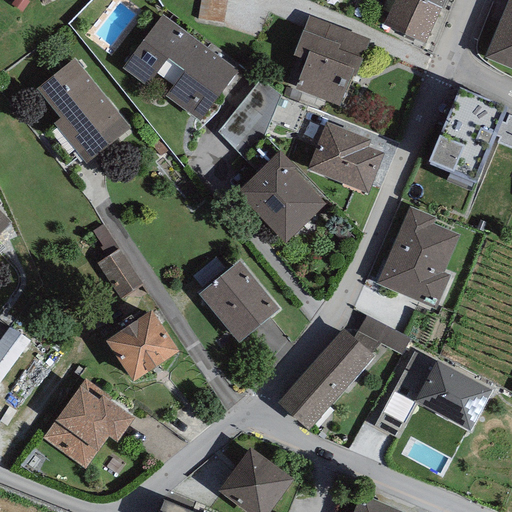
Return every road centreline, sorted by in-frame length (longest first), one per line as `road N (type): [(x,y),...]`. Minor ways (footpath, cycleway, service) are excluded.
road 1 (residential): [(242,416),(345,293),(444,57)]
road 2 (residential): [(242,416),(112,510),(0,475)]
road 3 (residential): [(242,416),(472,511)]
road 4 (unknown): [(444,57),(285,0)]
